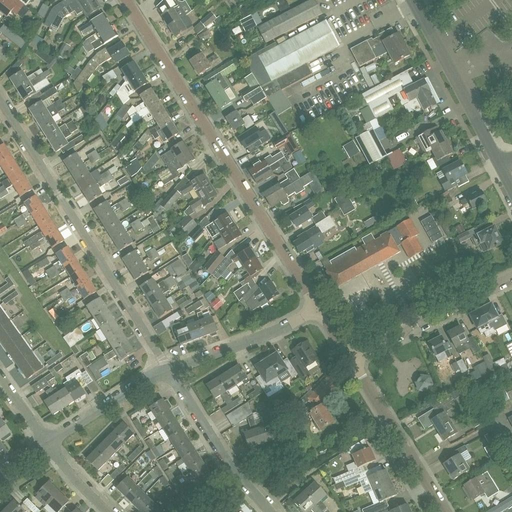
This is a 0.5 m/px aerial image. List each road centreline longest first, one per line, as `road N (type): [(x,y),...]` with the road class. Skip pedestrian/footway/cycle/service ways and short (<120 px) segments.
road 1 (residential): [(318,308),(125,0)]
road 2 (residential): [(168,370),(0,99)]
road 3 (residential): [(350,360),(511,279)]
road 4 (residential): [(444,511),(350,360)]
road 5 (residential): [(168,370),(229,468),(268,511)]
road 6 (residential): [(168,370),(318,308)]
road 7 (residential): [(47,443),(168,370)]
